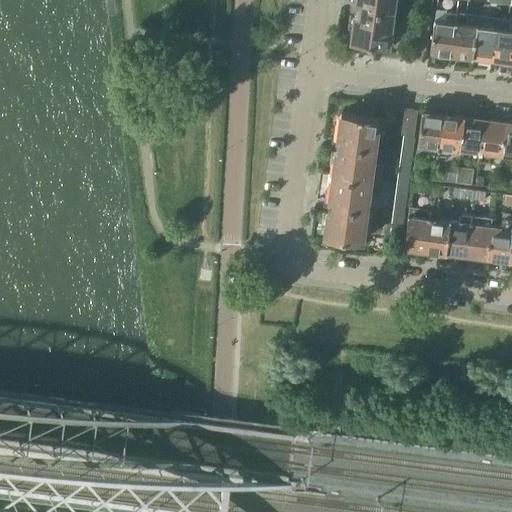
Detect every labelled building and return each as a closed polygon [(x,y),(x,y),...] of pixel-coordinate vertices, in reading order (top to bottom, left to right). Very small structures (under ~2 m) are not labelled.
[(393,0),(355,0),(355,3),(354,10),(354,11),(355,11),(350,40),(388,45),(393,0)] [(410,48),(425,50),(430,14),(431,0),(421,0),(419,15),(414,14),(410,48)] [(445,53),(450,54),(456,14),(446,12),(445,20),(434,19),(430,51),(445,53)] [(466,15),(456,14),(450,54),(456,55),(471,57),(476,15),(467,13),(466,15)] [(487,59),(492,60),(497,19),(497,17),(476,15),(471,57),(487,59)] [(498,60),(511,62),(511,28),(507,28),(508,21),(497,19),(492,60),(498,61),(498,60)] [(402,108),(398,134),(414,136),(417,110),(402,108)] [(437,113),(422,111),(417,143),(416,151),(437,154),(443,113),(437,112),(437,113)] [(336,147),(333,174),(370,179),(374,148),(378,117),(341,112),(337,139),(337,140),(337,141),(336,146),(336,147)] [(448,148),(459,149),(464,116),(448,114),(443,113),(437,154),(448,155),(448,148)] [(468,158),(479,160),(484,119),(479,118),(478,118),(464,116),(459,149),(469,150),(468,158)] [(499,162),(500,155),(505,122),(490,120),(490,119),(484,119),(479,160),(499,162)] [(500,155),(510,157),(509,164),(511,164),(511,122),(505,122),(500,155)] [(413,136),(402,135),(393,206),(381,204),(380,211),(392,212),(388,239),(399,240),(413,136)] [(456,165),(454,181),(470,183),(472,167),(456,165)] [(423,178),(434,179),(435,171),(425,169),(423,178)] [(435,171),(434,179),(444,181),(445,172),(435,171)] [(370,179),(333,174),(329,201),(328,201),(328,202),(329,202),(328,202),(328,208),(327,208),(327,209),(328,209),(324,236),(361,241),(370,179)] [(431,193),(432,193),(433,184),(423,183),(422,192),(431,193)] [(433,184),(432,193),(443,194),(444,185),(433,184)] [(452,195),(474,198),(475,190),(453,187),(452,195)] [(475,190),(474,198),(484,200),(485,191),(475,190)] [(419,249),(424,250),(430,209),(409,207),(403,247),(419,249)] [(440,211),(430,209),(424,250),(430,251),(445,253),(449,220),(439,219),(440,211)] [(460,255),(466,256),(471,215),(461,213),(460,221),(449,220),(445,253),(460,254),(460,255)] [(487,258),(491,226),(492,218),(471,215),(466,256),(471,256),(487,258)] [(501,261),(507,261),(511,222),(511,220),(502,219),(501,227),(491,226),(487,258),(501,260),(501,261)]
